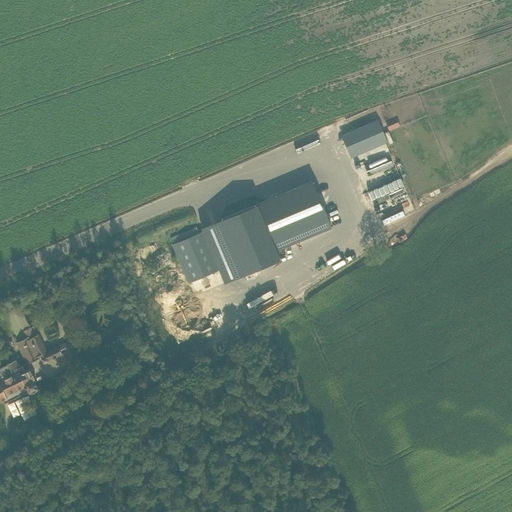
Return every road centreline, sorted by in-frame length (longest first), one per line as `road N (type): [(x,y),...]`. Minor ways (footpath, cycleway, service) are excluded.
road 1 (track): [(0,478),(511,153)]
road 2 (track): [(0,274),(322,138),(360,222)]
